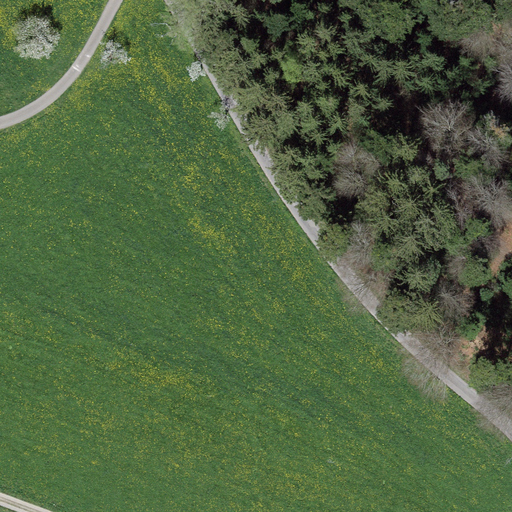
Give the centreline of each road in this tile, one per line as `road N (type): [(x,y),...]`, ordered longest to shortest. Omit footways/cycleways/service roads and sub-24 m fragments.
road 1 (unclassified): [(511,431),(401,324),(272,164),(169,0)]
road 2 (track): [(0,127),(67,86),(118,0)]
